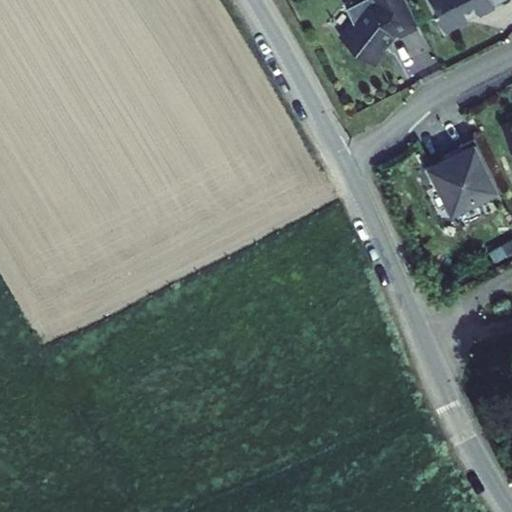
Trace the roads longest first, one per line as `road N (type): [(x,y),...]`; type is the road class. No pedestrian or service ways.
road 1 (tertiary): [(509,511),(443,399),(339,161)]
road 2 (residential): [(511,56),(427,99),(339,161)]
road 3 (tertiary): [(339,161),(251,0)]
